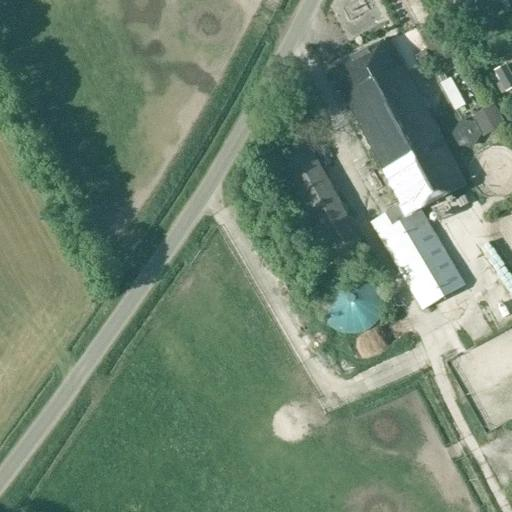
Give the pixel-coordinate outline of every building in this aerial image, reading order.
[(453,0),(461,13),(473,6),(469,0),(453,0)] [(443,33),(425,42),(438,65),(456,56),(443,33)] [(330,72),(404,209),(401,210),(399,208),(372,224),(423,310),(464,286),(420,211),(467,186),(389,41),(330,72)] [(511,90),(511,75),(506,65),(495,72),(506,93),(511,90)] [(506,125),(495,104),(472,117),(484,138),(506,125)] [(460,122),(452,135),(459,147),(474,148),(482,136),(475,122),(460,122)] [(307,144),(264,167),(321,272),(364,249),(307,144)] [(441,243),(460,271),(467,266),(449,238),(441,243)] [(361,267),(352,266),(343,266),(335,270),(327,275),(321,282),(318,291),(316,300),(317,309),(320,317),(326,324),(333,330),(341,334),(350,335),(359,335),(368,331),(375,326),(381,319),(385,310),(386,302),(385,292),(382,284),(377,276),(370,271),(361,267)] [(507,476),(511,474),(511,454),(503,456),(507,476)]
